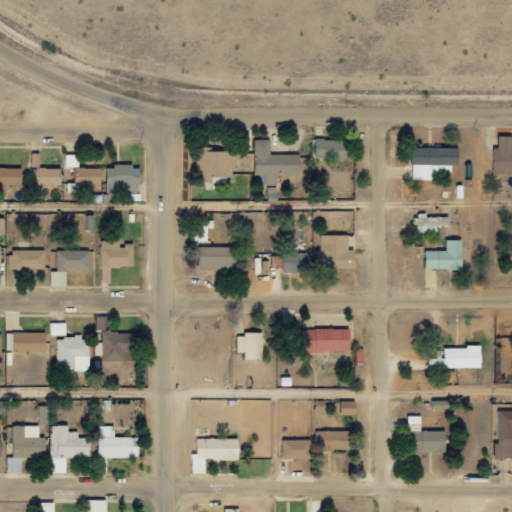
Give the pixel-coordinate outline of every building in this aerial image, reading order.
[(493,147),(492,172),(511,172),(511,147),(511,148),(511,136),(511,135),(498,135),(498,147),(493,147)] [(269,138),(253,138),(254,174),(263,174),(263,185),(277,184),(277,175),(300,174),(299,153),(270,153),(269,138)] [(347,157),(347,138),(314,139),(314,158),(347,157)] [(410,144),(458,144),(458,163),(430,163),(430,178),(410,179),(410,144)] [(207,150),(207,147),(200,147),(201,181),(213,180),(213,175),(232,175),(231,150),(207,150)] [(78,166),(77,153),(64,153),(64,166),(78,166)] [(21,165),(0,166),(0,194),(5,195),(5,184),(21,184),(21,165)] [(60,167),(35,167),(35,185),(60,184),(60,167)] [(412,216),(417,216),(417,213),(424,213),(424,217),(448,216),(448,226),(412,226),(412,216)] [(93,229),(92,214),(83,214),(84,229),(93,229)] [(347,234),(319,234),(319,266),(354,267),(355,249),(347,249),(347,234)] [(446,239),(460,239),(461,265),(423,267),(423,251),(446,250),(446,239)] [(100,240),(100,282),(110,282),(110,266),(133,266),(133,244),(119,244),(119,240),(100,240)] [(198,267),(234,268),(234,246),(199,246),(198,267)] [(44,249),(9,250),(9,268),(44,267),(44,249)] [(56,270),(49,270),(50,285),(66,285),(65,269),(89,269),(88,249),(55,250),(56,270)] [(282,252),(282,271),(309,272),(309,252),(282,252)] [(270,268),(281,267),(281,255),(270,255),(270,268)] [(134,359),(133,331),(111,332),(110,315),(94,316),(95,330),(100,330),(101,360),(134,359)] [(65,335),(65,322),(50,322),(50,335),(65,335)] [(350,328),(299,329),(300,351),(350,351),(350,328)] [(45,331),(5,332),(6,351),(45,350),(45,331)] [(262,333),(236,333),(236,351),(244,352),(244,359),(262,359),(262,333)] [(56,336),(55,370),(87,370),(88,337),(56,336)] [(481,367),(481,346),(444,346),(444,357),(430,358),(430,367),(481,367)] [(340,414),(355,414),(355,400),(340,401),(340,414)] [(47,423),(47,405),(38,405),(38,423),(47,423)] [(407,453),(446,452),(445,430),(421,430),(420,415),(406,415),(407,453)] [(88,437),(76,437),(76,430),(67,430),(67,424),(49,425),(49,472),(65,471),(65,456),(88,456),(88,437)] [(38,425),(12,425),(11,456),(6,456),(6,471),(20,471),(21,456),(45,457),(46,437),(38,436),(38,425)] [(113,436),(113,425),(97,425),(97,457),(136,457),(136,436),(113,436)] [(349,430),(322,430),(322,450),(349,449),(349,430)] [(238,437),(196,438),(196,453),(191,453),(191,472),(205,472),(204,459),(238,458),(238,437)] [(309,458),(309,438),(281,439),(282,458),(309,458)] [(106,511),(107,499),(86,499),(85,511),(106,511)] [(54,511),(54,501),(41,501),(41,511),(54,511)]
